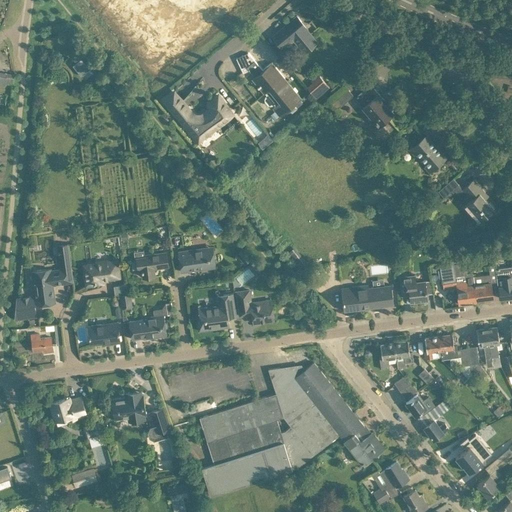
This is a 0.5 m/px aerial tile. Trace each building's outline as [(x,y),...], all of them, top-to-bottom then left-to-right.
[(273,35),(283,48),(294,39),(304,52),(317,42),(307,29),(308,28),(297,15),(273,35)] [(248,52),(236,57),(244,73),(249,71),(260,84),(258,86),(264,94),(265,93),(266,94),(265,96),(264,99),(265,101),(266,103),(268,104),(270,105),(272,105),(274,103),(276,106),(273,108),(279,116),(289,108),(292,112),(297,107),(294,104),(302,97),(272,62),(263,69),(248,52)] [(81,75),(89,68),(81,58),(73,65),(81,75)] [(14,74),(0,71),(0,85),(5,86),(5,83),(12,84),(14,74)] [(312,81),(306,86),(317,98),(330,86),(318,73),(310,79),(312,81)] [(379,125),(385,119),(393,113),(383,102),(385,101),(370,83),(355,97),(379,125)] [(348,89),(337,99),(342,105),(353,95),(348,89)] [(163,99),(198,142),(233,114),(218,96),(210,102),(213,105),(205,112),(203,113),(201,113),(198,113),(195,113),(193,112),(190,110),(174,90),(163,99)] [(267,137),(259,144),(262,147),(272,138),(268,133),(265,135),(267,137)] [(426,135),(412,147),(409,149),(414,155),(417,153),(427,164),(425,166),(429,172),(446,157),(426,135)] [(404,136),(398,141),(402,146),(408,141),(404,136)] [(453,177),(437,190),(439,191),(443,196),(458,183),(454,178),(453,177)] [(474,178),(462,188),(472,199),(464,205),(479,222),(494,208),(482,194),(485,191),(474,178)] [(434,236),(427,242),(429,244),(436,253),(443,247),(434,236)] [(43,269),(33,270),(37,304),(55,302),(53,284),(67,282),(74,281),(72,267),(68,243),(57,244),(61,269),(51,270),(50,268),(43,269)] [(213,246),(188,250),(178,251),(181,271),(216,266),(213,246)] [(287,252),(299,267),(306,261),(295,246),(287,252)] [(237,254),(245,264),(251,259),(243,249),(237,254)] [(137,257),(137,260),(139,270),(142,269),(143,276),(155,275),(154,268),(168,266),(167,253),(137,257)] [(452,257),(453,262),(455,275),(467,274),(466,268),(465,266),(463,266),(463,263),(461,263),(459,255),(453,258),(452,257)] [(452,257),(439,262),(443,283),(444,289),(457,286),(457,289),(458,293),(459,303),(476,301),(473,276),(474,276),(473,273),(467,274),(455,275),(453,262),(452,257)] [(509,267),(495,268),(496,277),(497,277),(498,286),(499,286),(500,288),(501,298),(511,296),(511,284),(511,280),(511,258),(510,259),(511,266),(509,267)] [(84,264),(85,274),(87,284),(103,282),(102,276),(108,275),(108,278),(120,276),(118,260),(110,261),(109,260),(96,261),(96,263),(84,264)] [(474,276),(473,276),(476,301),(494,299),(492,289),(492,282),(497,281),(497,277),(496,277),(495,268),(495,264),(489,265),(490,274),(474,276)] [(243,283),(254,275),(250,268),(239,276),(243,283)] [(427,299),(427,293),(433,293),(431,279),(416,281),(415,274),(400,276),(402,295),(410,294),(411,301),(427,299)] [(340,287),(341,294),(343,310),(394,303),(391,283),(367,287),(367,283),(340,287)] [(114,285),(115,294),(128,293),(127,284),(114,285)] [(249,289),(236,291),(240,315),(252,313),(253,322),(274,319),(271,299),(251,302),(249,289)] [(120,294),(122,307),(133,306),(131,293),(120,294)] [(233,293),(224,294),(216,295),(218,305),(199,308),(201,321),(198,321),(199,330),(211,328),(211,326),(222,325),(222,327),(229,326),(228,317),(236,316),(233,293)] [(21,298),(17,299),(15,320),(36,318),(33,297),(32,297),(29,296),(22,297),(21,298)] [(154,309),(155,315),(147,316),(147,318),(129,320),(132,338),(144,336),(144,338),(167,335),(164,314),(163,314),(162,308),(154,309)] [(88,326),(91,343),(110,340),(110,343),(121,341),(118,321),(88,326)] [(497,326),(487,327),(491,357),(492,365),(493,367),(500,365),(497,343),(500,343),(499,336),(497,326)] [(487,327),(476,329),(478,339),(479,346),(484,345),(486,357),(486,358),(491,357),(487,327)] [(39,333),(31,334),(33,351),(46,349),(46,351),(53,350),(52,337),(40,338),(39,333)] [(468,377),(472,373),(468,346),(460,348),(457,349),(457,344),(454,344),(453,333),(439,335),(441,349),(442,358),(449,357),(451,365),(462,363),(462,364),(463,372),(468,377)] [(432,351),(441,349),(439,335),(425,337),(426,349),(424,349),(425,358),(433,357),(432,351)] [(394,341),(396,356),(404,355),(405,362),(414,360),(412,351),(410,351),(408,339),(394,341)] [(388,357),(396,356),(394,341),(380,343),(382,355),(379,356),(381,368),(390,367),(388,357)] [(468,346),(472,373),(473,373),(474,375),(483,376),(487,381),(491,378),(479,362),(476,345),(468,346)] [(511,381),(511,356),(511,354),(503,357),(509,375),(509,374),(511,382),(511,381)] [(280,367),(269,368),(276,392),(272,394),(200,417),(203,426),(215,463),(202,467),(211,495),(292,469),(292,467),(295,465),(296,465),(298,467),(299,467),(299,466),(340,434),(344,440),(356,431),(364,425),(359,419),(336,390),(314,362),(304,369),(301,365),(297,366),(297,367),(293,367),(291,371),(292,372),(287,376),(280,367)] [(429,371),(441,384),(447,378),(435,366),(429,371)] [(425,367),(418,373),(428,384),(436,379),(435,377),(425,367)] [(417,390),(404,375),(396,381),(407,397),(417,390)] [(143,394),(142,394),(136,395),(135,391),(125,393),(126,397),(112,398),(115,418),(128,417),(128,420),(146,418),(146,414),(144,404),(143,394)] [(414,396),(406,402),(415,414),(421,410),(424,413),(435,404),(428,395),(422,400),(417,394),(414,396)] [(71,399),(70,397),(70,396),(50,402),(55,420),(70,416),(71,419),(87,414),(81,396),(71,399)] [(432,417),(444,408),(440,402),(428,411),(432,417)] [(499,415),(503,411),(498,406),(494,410),(499,415)] [(171,437),(174,435),(171,427),(169,428),(163,407),(151,411),(156,425),(151,427),(148,432),(150,437),(155,440),(169,436),(171,437)] [(434,419),(432,420),(424,426),(434,439),(449,428),(445,422),(440,426),(434,419)] [(101,433),(98,421),(84,425),(87,437),(101,433)] [(363,439),(356,431),(344,440),(345,440),(347,439),(353,447),(351,448),(355,454),(362,462),(362,461),(364,464),(370,459),(376,454),(384,448),(372,432),(363,439)] [(465,449),(456,457),(462,465),(463,464),(469,472),(482,461),(482,460),(486,458),(478,448),(481,445),(478,441),(480,439),(476,433),(469,439),(467,436),(460,442),(465,449)] [(511,451),(509,447),(493,460),(498,467),(511,455),(511,451)] [(397,461),(378,472),(387,486),(393,483),(395,486),(409,478),(404,470),(403,471),(397,461)] [(7,466),(0,468),(0,481),(11,478),(7,466)] [(94,467),(72,473),(75,486),(98,480),(94,467)] [(490,473),(485,477),(477,483),(488,496),(500,486),(495,480),(501,474),(496,468),(490,474),(490,473)] [(380,503),(391,497),(384,484),(373,491),(380,503)] [(415,489),(406,493),(403,495),(412,511),(415,511),(427,506),(423,498),(421,499),(415,489)] [(510,499),(506,502),(498,509),(500,511),(511,511),(511,497),(510,499)]
